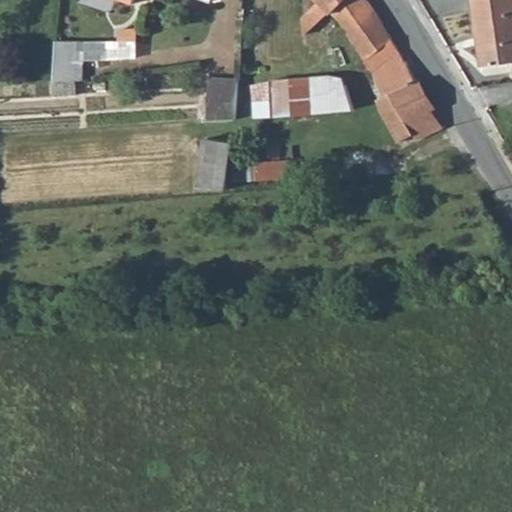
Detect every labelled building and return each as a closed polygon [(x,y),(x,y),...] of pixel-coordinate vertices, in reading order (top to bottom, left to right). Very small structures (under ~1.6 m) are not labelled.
[(417,139),(443,126),(423,92),(389,33),(378,14),(368,0),(320,0),(321,0),(304,18),(304,33),(330,10),(349,31),(348,34),(370,67),(385,97),(376,100),(400,143),(414,135),(417,139)] [(511,0),(473,0),(483,65),(511,61),(511,0)] [(79,78),(78,39),(58,39),(54,77),(79,78)] [(315,76),(298,77),(309,112),(315,113),(356,110),(348,85),(345,77),(343,76),(330,75),(315,76)] [(277,80),(253,84),(257,118),(315,113),(309,112),(298,77),(283,79),(277,80)] [(210,121),(238,119),(240,80),(212,79),(210,121)] [(293,159),(255,161),(254,155),(233,157),(235,142),(204,138),(197,190),(228,190),(229,183),(294,178),(293,159)] [(338,181),(351,179),(350,168),(337,170),(338,181)]
